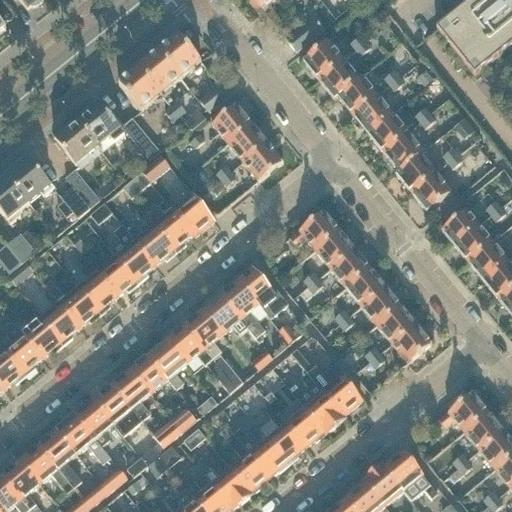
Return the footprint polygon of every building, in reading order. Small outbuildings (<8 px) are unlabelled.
[(18,0),(28,12),(32,9),(35,9),(38,8),(40,7),(43,4),(44,2),(44,0),(18,0)] [(264,15),(283,0),(252,0),(254,2),(251,5),(260,15),(263,13),(264,15)] [(511,0),(476,0),(438,31),(476,77),(511,48),(511,0)] [(317,38),(325,32),(316,21),(308,28),(317,38)] [(297,54),(317,38),(308,28),(288,44),(297,54)] [(183,82),(202,65),(180,38),(160,54),(183,82)] [(357,53),(366,45),(361,39),(352,47),(357,53)] [(320,83),(345,63),(329,44),(304,63),(320,83)] [(366,45),(357,53),(362,59),(371,52),(366,45)] [(163,98),(183,82),(160,54),(140,70),(163,98)] [(360,82),(360,81),(345,63),(320,83),(336,102),(339,99),(360,82)] [(143,114),(163,98),(140,70),(120,87),(132,101),(132,105),(137,111),(141,112),(143,114)] [(391,88),(400,80),(395,74),(386,82),(391,88)] [(400,80),(391,88),(396,94),(409,84),(404,77),(400,80)] [(354,119),(379,98),(363,79),(360,81),(360,82),(339,99),(354,119)] [(210,115),(230,98),(221,88),(201,105),(210,115)] [(394,117),(379,98),(354,119),(370,137),(394,117)] [(174,109),(181,118),(186,114),(179,105),(174,109)] [(110,118),(100,106),(79,123),(103,153),(115,143),(118,146),(124,140),(122,138),(124,136),(121,133),(124,131),(151,164),(162,155),(134,122),(125,129),(113,115),(110,118)] [(431,118),(421,126),(427,132),(449,113),(444,107),(431,118)] [(229,147),(254,128),(237,108),(213,128),(229,147)] [(174,124),(181,118),(174,109),(166,115),(174,124)] [(193,134),(207,122),(199,111),(191,118),(193,120),(186,125),(193,134)] [(421,126),(431,118),(426,112),(416,120),(421,126)] [(385,156),(409,136),(394,117),(370,137),(385,156)] [(80,171),(103,153),(79,123),(56,142),(80,171)] [(244,165),(268,146),(254,128),(229,147),(244,165)] [(422,157),(425,155),(409,136),(385,156),(400,174),(400,175),(421,157),(422,157)] [(196,152),(207,144),(201,137),(191,146),(196,152)] [(260,185),(284,165),(268,146),(244,165),(260,185)] [(449,166),(459,158),(453,152),(444,159),(449,166)] [(437,176),(422,157),(421,157),(400,175),(400,174),(397,177),(412,196),(437,176)] [(459,158),(449,166),(454,172),(463,165),(463,164),(459,158)] [(46,200),(55,192),(29,160),(28,161),(29,161),(9,178),(31,206),(43,197),(46,200)] [(163,160),(143,175),(152,186),(171,170),(163,160)] [(222,184),(233,176),(228,169),(217,178),(222,184)] [(440,180),(447,174),(444,170),(437,176),(412,196),(428,215),(453,195),(440,180)] [(67,180),(92,211),(102,203),(77,173),(67,180)] [(133,201),(152,186),(143,175),(124,191),(133,201)] [(233,176),(222,184),(227,190),(238,181),(233,176)] [(19,216),(31,206),(9,178),(0,184),(0,212),(11,227),(22,219),(19,216)] [(80,222),(91,212),(73,190),(62,199),(66,204),(75,215),(80,222)] [(197,240),(215,225),(194,198),(175,213),(197,240)] [(197,240),(175,213),(166,203),(159,209),(167,220),(155,229),(177,256),(187,248),(185,246),(194,239),(196,241),(197,240)] [(68,221),(75,215),(66,204),(59,210),(68,221)] [(493,219),(502,211),(497,205),(488,212),(493,219)] [(99,228),(113,217),(105,207),(91,218),(99,228)] [(502,211),(493,219),(498,225),(507,217),(502,211)] [(481,229),(480,229),(467,213),(443,233),(456,249),(481,229)] [(316,254),(340,234),(324,215),(291,242),(297,250),(307,242),(316,254)] [(136,229),(135,230),(127,221),(121,226),(157,269),(166,262),(168,264),(177,256),(155,229),(144,238),(136,229)] [(157,269),(121,226),(120,226),(119,226),(122,229),(114,236),(120,243),(110,251),(117,260),(139,287),(149,279),(147,277),(157,269)] [(469,265),(494,245),(481,229),(456,249),(469,265)] [(8,248),(24,267),(36,257),(31,251),(38,245),(29,234),(22,240),(20,238),(8,248)] [(331,272),(356,253),(340,234),(316,254),(331,272)] [(91,266),(97,261),(82,243),(76,248),(83,257),(91,266)] [(509,264),(509,263),(494,245),(469,265),(485,284),(509,264)] [(11,277),(24,267),(8,248),(0,254),(0,276),(0,277),(6,271),(11,277)] [(347,291),(371,272),(356,253),(331,272),(347,291)] [(83,257),(77,262),(84,271),(91,266),(83,257)] [(130,295),(139,287),(117,260),(99,276),(119,300),(128,293),(130,295)] [(500,302),(511,292),(511,267),(509,264),(485,284),(500,302)] [(265,278),(262,281),(253,270),(238,282),(240,284),(261,309),(272,323),(290,308),(265,278)] [(363,310),(387,291),(371,272),(347,291),(363,310)] [(110,308),(119,300),(99,276),(80,291),(102,318),(111,310),(110,308)] [(309,291),(320,282),(315,276),(304,285),(309,291)] [(320,282),(309,291),(310,291),(302,298),(307,304),(316,298),(315,297),(326,288),(320,282)] [(60,292),(59,292),(52,283),(45,288),(53,297),(61,307),(81,332),(90,324),(92,326),(102,318),(80,291),(67,301),(60,292)] [(258,342),(264,337),(267,335),(252,316),(261,309),(240,284),(222,298),(243,323),(242,324),(250,333),(258,342)] [(378,329),(402,309),(387,291),(363,310),(378,329)] [(511,317),(511,292),(500,302),(511,317)] [(242,324),(243,323),(222,298),(213,306),(212,304),(202,312),(224,339),(242,324)] [(72,339),(81,332),(61,307),(42,322),(64,349),(74,341),(72,339)] [(393,348),(417,328),(402,309),(378,329),(393,348)] [(214,347),(224,339),(202,312),(193,319),(195,321),(185,328),(237,392),(244,386),(220,358),(222,356),(214,347)] [(25,324),(22,323),(14,314),(8,319),(15,328),(23,337),(44,362),(53,355),(54,357),(64,349),(42,322),(31,331),(25,324)] [(341,328),(350,320),(345,314),(336,322),(341,328)] [(9,333),(15,328),(8,319),(2,324),(9,333)] [(350,320),(341,328),(346,335),(356,327),(350,320)] [(231,397),(237,392),(185,328),(176,336),(175,334),(166,342),(188,369),(199,359),(206,369),(208,368),(231,397)] [(409,367),(433,347),(417,328),(393,348),(409,367)] [(291,347),(297,341),(287,329),(281,334),(291,347)] [(35,369),(44,362),(23,337),(5,353),(27,380),(37,371),(35,369)] [(176,378),(188,369),(166,342),(156,349),(158,351),(149,358),(169,383),(177,393),(184,387),(176,378)] [(371,365),(381,357),(376,352),(367,359),(371,365)] [(27,380),(5,353),(0,356),(0,385),(6,393),(15,385),(17,387),(27,380)] [(259,374),(274,363),(267,354),(252,366),(259,374)] [(381,357),(371,365),(377,372),(386,364),(381,357)] [(151,398),(169,383),(149,358),(140,366),(139,364),(129,371),(151,398)] [(316,386),(309,377),(298,364),(291,369),(310,391),(316,386)] [(143,425),(153,417),(143,405),(151,398),(129,371),(120,379),(121,381),(112,388),(143,425)] [(343,380),(330,391),(315,372),(309,377),(316,386),(324,396),(345,422),(346,422),(344,420),(363,404),(343,380)] [(368,392),(375,386),(366,375),(359,381),(368,392)] [(143,425),(112,388),(103,396),(102,394),(93,401),(115,428),(125,440),(137,430),(150,446),(156,442),(155,440),(143,425)] [(189,388),(178,394),(187,410),(198,404),(189,388)] [(327,437),(345,422),(324,396),(306,411),(327,437)] [(465,436),(490,416),(473,396),(440,424),(446,432),(455,424),(465,436)] [(205,419),(219,407),(213,400),(201,411),(200,413),(205,419)] [(103,451),(111,445),(104,437),(115,428),(93,401),(83,409),(85,411),(76,418),(96,443),(103,451)] [(272,407),(279,416),(285,412),(277,403),(272,407)] [(317,445),(327,437),(306,411),(287,426),(307,450),(315,443),(317,445)] [(187,412),(172,424),(183,436),(197,425),(187,412)] [(242,447),(248,442),(224,412),(218,417),(235,438),(242,447)] [(480,454),(505,434),(490,416),(465,436),(480,454)] [(103,451),(96,443),(76,418),(67,426),(65,424),(56,431),(78,458),(90,448),(106,467),(112,462),(103,451)] [(298,457),(307,450),(287,426),(268,441),(290,468),(300,459),(298,457)] [(160,446),(165,452),(180,440),(170,428),(155,440),(156,442),(160,446)] [(75,492),(83,486),(68,467),(78,458),(56,431),(47,439),(48,441),(39,448),(67,483),(75,492)] [(202,434),(187,447),(194,456),(209,443),(202,434)] [(496,473),(511,459),(511,443),(505,434),(480,454),(496,473)] [(270,481),(250,456),(242,447),(235,438),(228,443),(243,462),(231,471),(253,498),(263,490),(261,488),(270,481)] [(280,476),(290,468),(268,441),(250,456),(270,481),(278,474),(280,476)] [(149,469),(160,460),(167,455),(165,452),(160,446),(142,461),(149,469)] [(75,492),(67,483),(39,448),(30,456),(28,454),(19,462),(41,488),(53,478),(76,506),(82,501),(75,492)] [(160,460),(170,472),(183,461),(173,449),(167,455),(160,460)] [(424,480),(403,454),(394,461),(392,459),(383,467),(405,495),(412,504),(425,494),(432,503),(438,498),(424,480)] [(458,472),(468,464),(463,459),(454,466),(458,472)] [(511,492),(511,490),(511,459),(496,473),(511,492)] [(158,482),(170,472),(160,460),(149,469),(148,470),(158,482)] [(135,481),(148,470),(149,469),(142,461),(128,473),(135,481)] [(41,511),(30,498),(41,488),(19,462),(10,469),(12,471),(2,478),(30,511),(41,511)] [(468,464),(458,472),(464,478),(473,471),(468,464)] [(419,511),(412,504),(405,495),(383,467),(364,483),(386,510),(398,501),(405,510),(406,509),(408,511),(419,511)] [(233,511),(213,487),(205,477),(197,468),(191,473),(198,482),(195,484),(203,494),(194,502),(202,511),(231,511),(232,511),(233,511)] [(233,511),(235,511),(253,498),(231,471),(213,487),(233,511)] [(458,472),(450,478),(449,479),(455,486),(464,478),(458,472)] [(19,511),(30,511),(2,478),(0,480),(0,511),(12,511),(17,509),(19,511)] [(103,489),(109,496),(110,497),(123,487),(116,479),(103,489)] [(383,511),(386,510),(364,483),(354,491),(356,493),(347,500),(357,511),(383,511)] [(91,511),(109,496),(103,489),(102,487),(83,503),(91,511)] [(168,507),(174,503),(166,493),(160,499),(168,507)] [(489,509),(498,502),(494,496),(484,504),(489,509)] [(171,511),(168,507),(160,499),(154,504),(160,511),(171,511)] [(357,511),(347,500),(339,507),(337,505),(328,511),(357,511)] [(91,511),(83,503),(83,502),(70,511),(91,511)] [(202,511),(194,502),(181,511),(174,503),(168,507),(171,511),(202,511)] [(498,502),(489,509),(491,511),(499,511),(504,508),(498,502)]
